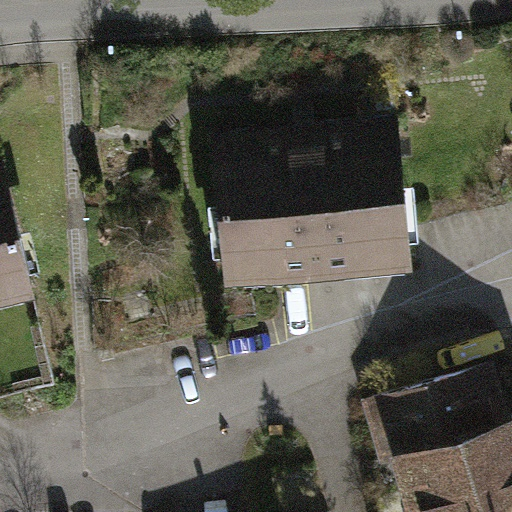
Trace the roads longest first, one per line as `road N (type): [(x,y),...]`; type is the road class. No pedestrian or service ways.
road 1 (residential): [(511,303),(320,362),(14,489)]
road 2 (tertiary): [(0,14),(273,0)]
road 3 (track): [(347,511),(320,362)]
